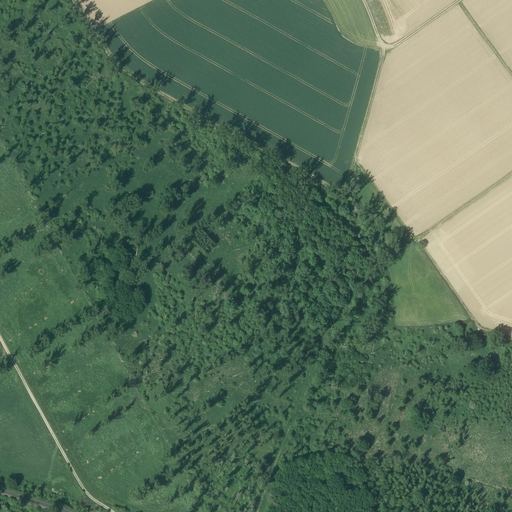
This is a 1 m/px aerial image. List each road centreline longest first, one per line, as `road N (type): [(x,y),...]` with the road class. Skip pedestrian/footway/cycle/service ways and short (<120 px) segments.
road 1 (track): [(258,511),(333,322),(374,262),(418,238)]
road 2 (track): [(511,339),(480,329),(418,238),(511,174)]
road 3 (track): [(112,511),(87,493),(0,336)]
road 4 (track): [(385,47),(345,187)]
road 5 (track): [(459,1),(391,48),(364,0)]
